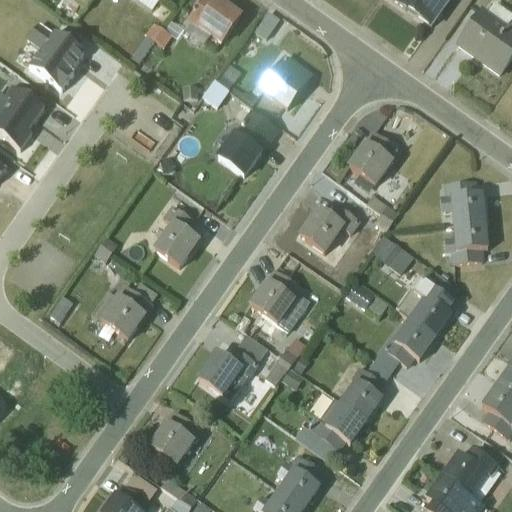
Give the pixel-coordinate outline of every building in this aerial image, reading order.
[(84,15),(95,0),(57,0),(56,2),(72,15),(76,9),(84,15)] [(161,0),(127,0),(150,16),(161,0)] [(238,23),(207,0),(205,0),(185,27),(187,28),(182,35),(202,50),(207,42),(218,50),(238,23)] [(392,0),(390,4),(430,32),(453,1),(450,0),(392,0)] [(481,13),(456,52),(499,80),(511,60),(511,18),(511,20),(493,8),(487,17),(481,13)] [(277,27),(266,19),(253,37),(264,45),(277,27)] [(161,54),(170,41),(151,28),(127,62),(136,69),(152,47),(161,54)] [(69,78),(82,60),(52,38),(51,40),(38,30),(26,47),(40,57),(28,75),(60,97),(72,80),(69,78)] [(309,82),(283,63),(259,97),(285,116),(309,82)] [(229,70),(216,88),(228,97),(241,79),(229,70)] [(216,88),(213,86),(200,104),(215,115),(228,97),(216,88)] [(26,138),(43,115),(11,92),(2,104),(8,109),(0,120),(0,144),(17,157),(29,140),(26,138)] [(250,117),(216,163),(241,182),(275,136),(250,117)] [(398,159),(371,139),(346,172),(374,192),(398,159)] [(449,218),(451,231),(481,228),(479,199),(474,200),(473,188),(447,191),(448,203),(438,204),(440,219),(449,218)] [(398,219),(372,200),(364,210),(380,221),(374,228),(386,236),(398,219)] [(151,255),(177,273),(196,246),(187,240),(194,229),(170,211),(161,224),(169,230),(151,255)] [(328,222),(317,214),(297,242),(330,265),(347,241),(349,242),(358,229),(335,213),(328,222)] [(484,255),(481,228),(451,231),(452,243),(442,244),(444,260),(449,260),(450,271),(481,268),(479,256),(484,255)] [(402,257),(383,241),(369,258),(388,274),(402,257)] [(116,252),(104,243),(92,261),(104,269),(116,252)] [(301,298),(273,278),(248,312),(286,339),(307,309),(298,302),(301,298)] [(444,317),(451,307),(421,285),(412,298),(409,295),(394,316),(407,325),(432,343),(448,320),(444,317)] [(106,296),(89,321),(125,346),(149,312),(147,311),(156,299),(139,288),(131,299),(122,293),(116,302),(106,296)] [(386,312),(354,289),(344,304),(375,327),(386,312)] [(416,366),(432,343),(407,325),(392,346),(388,343),(379,355),(385,360),(378,369),(395,381),(402,371),(404,373),(411,363),(416,366)] [(265,356),(244,340),(235,352),(256,368),(265,356)] [(226,366),(214,358),(196,385),(228,408),(246,383),(247,384),(256,372),(233,356),(226,366)] [(288,372),(278,364),(263,384),(274,392),(288,372)] [(511,370),(498,390),(511,400),(511,370)] [(363,427),(380,404),(375,400),(381,391),(357,374),(349,385),(353,388),(338,409),(363,427)] [(293,397),(302,384),(288,375),(280,388),(293,397)] [(511,400),(498,390),(482,413),(489,418),(482,427),(508,445),(511,438),(511,400)] [(347,449),(363,427),(338,409),(332,405),(317,426),(315,425),(299,446),(328,466),(342,446),(347,449)] [(201,439),(172,419),(148,453),(176,473),(201,439)] [(275,481),(283,487),(276,497),(297,511),(302,511),(318,491),(313,488),(328,466),(299,446),(290,459),(295,463),(289,472),(284,468),(275,481)] [(457,460),(441,483),(478,509),(501,476),(471,455),(464,465),(457,460)] [(482,511),(478,509),(441,483),(425,505),(432,510),(431,511),(482,511)] [(190,511),(195,506),(165,484),(159,493),(176,505),(170,511),(190,511)] [(150,511),(151,511),(121,490),(105,511),(150,511)] [(297,511),(276,497),(268,508),(260,502),(252,511),(297,511)]
